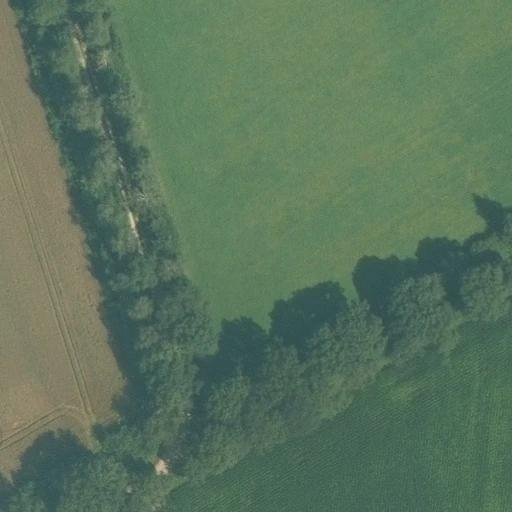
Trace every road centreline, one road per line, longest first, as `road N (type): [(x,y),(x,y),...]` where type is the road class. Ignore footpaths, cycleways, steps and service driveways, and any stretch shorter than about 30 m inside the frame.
road 1 (track): [(64,0),(183,382),(188,428),(158,472),(96,511)]
road 2 (track): [(158,472),(511,274)]
